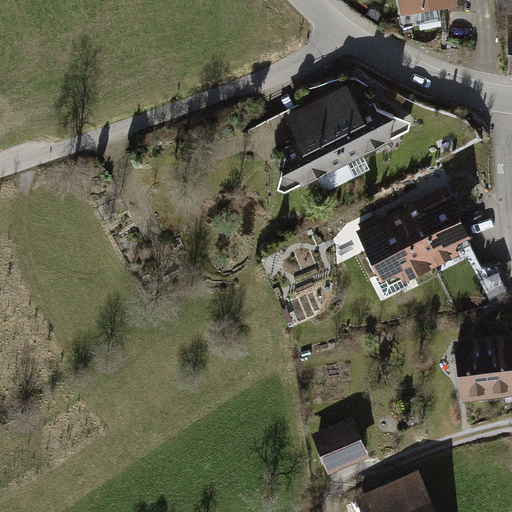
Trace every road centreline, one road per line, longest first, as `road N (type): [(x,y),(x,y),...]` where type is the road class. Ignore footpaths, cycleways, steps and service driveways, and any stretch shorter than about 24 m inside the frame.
road 1 (unclassified): [(346,33),(306,63),(254,84),(0,170)]
road 2 (track): [(511,428),(349,480),(332,511)]
road 3 (tertiary): [(346,33),(423,77),(505,99)]
road 4 (residential): [(505,99),(511,233)]
